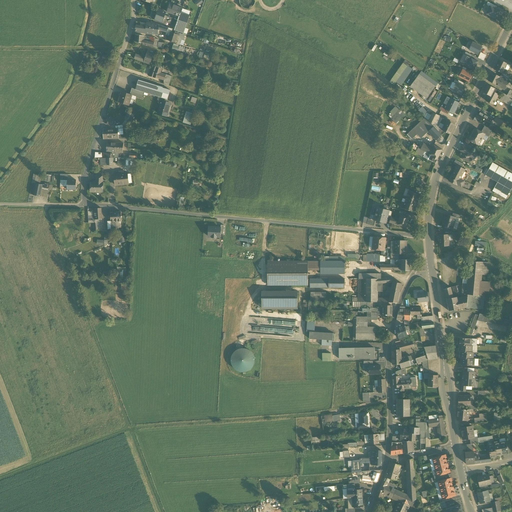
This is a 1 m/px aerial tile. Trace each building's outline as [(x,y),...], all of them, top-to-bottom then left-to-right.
[(244,8),(247,9),(250,8),(253,6),(255,4),(255,1),(255,0),(239,0),(239,1),(240,4),(242,6),(244,8)] [(167,12),(176,15),(179,16),(181,12),(182,9),(172,5),(170,4),(167,12)] [(487,14),(496,19),(500,11),(494,8),(490,7),(487,14)] [(165,24),(166,22),(168,17),(165,15),(166,12),(159,10),(155,20),(165,24)] [(189,15),(181,12),(179,16),(178,20),(186,23),(189,15)] [(178,20),(179,16),(176,15),(175,19),(168,17),(166,22),(176,25),(178,20)] [(178,20),(176,25),(174,30),(183,33),(186,23),(178,20)] [(138,32),(152,34),(154,24),(147,23),(146,27),(140,26),(140,22),(136,22),(135,31),(138,32)] [(166,40),(177,44),(180,36),(171,33),(169,38),(168,38),(168,39),(167,38),(166,40)] [(149,46),(153,47),(154,43),(149,42),(144,41),(144,36),(135,35),(135,42),(143,43),(143,45),(149,46)] [(469,50),(478,54),(481,47),(472,43),(469,50)] [(142,62),(150,64),(153,54),(154,51),(148,50),(146,56),(143,55),(142,57),(142,59),(143,59),(142,62)] [(478,58),(483,61),(486,55),(481,53),(478,58)] [(471,58),(467,56),(463,63),(467,65),(475,69),(478,62),(471,58)] [(494,69),(503,73),(505,69),(507,64),(499,60),(494,69)] [(403,64),(393,78),(397,81),(407,67),(403,64)] [(408,66),(407,67),(397,81),(396,82),(401,85),(412,70),(408,66)] [(162,69),(156,67),(153,77),(158,79),(164,80),(166,75),(160,73),(162,69)] [(462,70),(459,77),(469,81),(472,75),(465,71),(462,70)] [(419,75),(435,87),(438,84),(425,74),(421,72),(419,75)] [(496,85),(497,83),(496,83),(500,77),(493,73),(488,81),(496,85)] [(163,84),(169,86),(172,76),(166,75),(164,80),(163,84)] [(410,87),(426,99),(434,88),(435,87),(419,75),(410,87)] [(501,78),(500,77),(496,83),(497,83),(498,84),(497,85),(500,86),(500,87),(504,89),(507,84),(506,84),(508,81),(507,81),(501,78)] [(158,97),(160,97),(162,88),(163,87),(138,80),(136,89),(135,90),(144,92),(158,97)] [(465,87),(456,83),(455,84),(453,89),(452,90),(455,91),(461,95),(463,91),(465,87)] [(483,93),(489,96),(491,97),(493,92),(495,89),(487,84),(483,93)] [(170,90),(162,88),(160,97),(165,99),(167,100),(170,90)] [(461,95),(455,91),(453,95),(460,100),(462,95),(461,95)] [(118,103),(128,106),(131,97),(132,97),(133,96),(133,95),(132,95),(130,94),(122,92),(118,103)] [(510,105),(511,101),(511,98),(507,96),(506,95),(505,97),(504,96),(504,94),(503,94),(500,100),(510,105)] [(496,99),(491,97),(489,96),(486,101),(493,105),(496,99)] [(450,99),(447,105),(445,109),(445,110),(448,111),(453,114),(459,103),(450,99)] [(158,114),(166,116),(167,115),(168,115),(168,113),(168,112),(170,104),(166,102),(164,102),(162,101),(161,104),(158,114)] [(389,113),(393,116),(399,110),(396,106),(389,113)] [(424,117),(426,113),(428,112),(422,107),(418,111),(424,117)] [(391,119),(396,124),(405,114),(399,110),(393,116),(391,119)] [(124,119),(131,122),(134,115),(127,112),(124,119)] [(476,117),(480,120),(479,122),(488,127),(492,119),(479,112),(476,117)] [(183,122),(190,125),(192,116),(192,115),(186,113),(183,122)] [(428,121),(434,126),(436,122),(438,117),(439,116),(432,113),(431,115),(428,121)] [(493,121),(501,126),(503,121),(496,117),(493,121)] [(421,139),(428,132),(434,126),(428,121),(426,119),(425,118),(412,130),(417,135),(421,139)] [(445,125),(443,129),(443,130),(445,131),(450,133),(454,125),(447,121),(445,125)] [(439,125),(436,122),(434,126),(439,132),(442,129),(439,125)] [(439,132),(434,126),(428,132),(436,140),(442,135),(439,132)] [(484,135),(487,137),(491,130),(485,126),(481,133),(484,135)] [(108,129),(109,139),(119,139),(118,135),(118,129),(108,129)] [(487,137),(484,135),(481,133),(474,129),(473,132),(472,132),(470,136),(469,139),(472,141),(471,141),(472,143),(474,144),(475,143),(478,145),(482,139),(484,140),(486,141),(487,141),(488,140),(489,139),(489,138),(488,137),(487,137)] [(407,135),(411,139),(417,135),(412,130),(407,135)] [(123,143),(116,143),(107,142),(106,153),(111,153),(111,152),(113,152),(115,152),(118,152),(122,153),(123,143)] [(423,143),(420,149),(418,148),(415,153),(427,158),(429,155),(432,148),(423,143)] [(432,148),(429,155),(433,157),(431,161),(435,163),(442,150),(434,145),(432,148)] [(461,158),(471,164),(473,160),(470,158),(473,153),(463,147),(460,150),(464,153),(461,158)] [(482,173),(486,175),(493,163),(494,160),(490,158),(482,173)] [(511,187),(511,173),(493,163),(486,175),(498,182),(511,190),(511,187)] [(455,169),(452,175),(460,179),(465,169),(461,168),(457,165),(456,165),(455,169)] [(114,175),(115,185),(128,184),(127,173),(124,174),(124,171),(119,172),(119,174),(114,175)] [(463,180),(460,179),(452,175),(449,181),(457,185),(460,186),(463,180)] [(90,192),(103,192),(103,183),(102,183),(102,179),(96,179),(96,183),(91,183),(90,192)] [(67,190),(76,190),(76,180),(67,180),(67,186),(67,190)] [(506,198),(511,190),(498,182),(493,191),(506,198)] [(33,195),(40,196),(41,189),(42,185),(35,184),(33,195)] [(47,198),(48,191),(41,189),(40,196),(47,198)] [(409,191),(407,196),(418,200),(420,195),(413,192),(409,191)] [(418,201),(418,200),(407,196),(404,203),(416,206),(417,204),(418,201)] [(414,212),(416,206),(404,203),(403,208),(412,211),(414,212)] [(375,220),(382,222),(382,220),(386,221),(388,215),(389,211),(377,208),(375,215),(374,220),(375,220)] [(111,221),(120,221),(121,221),(121,212),(111,212),(111,221)] [(449,228),(452,228),(454,222),(456,218),(456,217),(452,216),(445,214),(444,219),(442,226),(449,228)] [(400,215),(399,220),(398,225),(406,227),(409,217),(400,215)] [(107,221),(107,230),(110,230),(110,228),(116,229),(116,227),(120,226),(120,221),(111,221),(107,221)] [(220,234),(221,228),(208,227),(208,232),(206,233),(208,235),(208,236),(212,237),(212,238),(216,238),(216,237),(220,237),(220,234)] [(439,235),(440,246),(449,246),(448,235),(443,235),(439,235)] [(384,250),(384,248),(385,238),(374,237),(372,249),(384,250)] [(406,241),(395,241),(394,249),(394,253),(399,253),(406,254),(406,249),(405,249),(406,241)] [(410,260),(401,260),(401,265),(401,270),(401,271),(410,271),(410,260)] [(308,279),(308,270),(308,261),(267,261),(267,285),(308,285),(308,279)] [(344,274),(344,261),(323,261),(320,261),(320,270),(320,274),(344,274)] [(480,281),(481,275),(482,262),(470,261),(469,280),(468,284),(467,294),(479,295),(480,281)] [(489,263),(482,262),(481,275),(488,275),(488,267),(489,263)] [(366,302),(377,302),(377,299),(377,297),(376,294),(376,283),(376,279),(366,278),(366,302)] [(310,279),(310,285),(310,288),(328,288),(328,279),(310,279)] [(344,279),(328,279),(328,288),(344,288),(344,279)] [(490,282),(480,281),(479,295),(467,294),(467,299),(466,307),(466,310),(469,310),(470,308),(473,308),(483,309),(484,301),(488,301),(490,282)] [(391,288),(391,291),(399,292),(400,292),(401,283),(393,282),(392,282),(391,288)] [(444,289),(446,298),(453,297),(450,287),(444,289)] [(423,290),(414,291),(415,298),(418,298),(417,294),(423,293),(423,290)] [(297,308),(297,291),(261,291),(261,308),(297,308)] [(398,299),(399,292),(391,291),(390,293),(389,299),(389,302),(397,302),(398,299)] [(309,301),(325,301),(325,293),(310,293),(309,301)] [(423,293),(417,294),(418,298),(418,302),(428,301),(427,293),(423,293)] [(449,311),(459,309),(457,299),(457,297),(453,297),(446,298),(449,311)] [(462,298),(457,299),(459,309),(466,307),(467,299),(465,298),(462,298)] [(367,308),(367,312),(371,312),(371,316),(378,316),(378,315),(382,315),(392,316),(392,306),(383,306),(383,307),(376,307),(376,308),(372,308),(367,308)] [(256,318),(299,320),(299,313),(256,311),(256,318)] [(367,312),(367,317),(367,323),(371,323),(371,320),(377,320),(377,316),(371,316),(371,312),(367,312)] [(367,327),(367,323),(367,317),(356,317),(356,327),(367,327)] [(495,324),(503,326),(505,319),(499,318),(497,318),(495,324)] [(511,326),(511,320),(505,319),(503,326),(511,328),(511,326)] [(309,332),(314,332),(315,321),(307,321),(306,332),(309,332)] [(288,330),(288,328),(264,326),(263,334),(292,336),(292,331),(288,330)] [(375,327),(367,327),(356,327),(356,339),(375,340),(375,327)] [(309,339),(332,340),(333,334),(314,332),(309,332),(309,339)] [(392,347),(392,354),(401,354),(401,350),(399,345),(396,346),(392,347)] [(416,359),(417,363),(422,362),(428,361),(428,360),(437,359),(436,346),(424,347),(427,356),(416,359)] [(339,349),(339,359),(374,358),(374,348),(339,349)] [(244,349),(239,349),(235,351),(232,355),(231,359),(231,364),(233,368),(237,371),(241,372),(246,372),(250,369),(253,366),(254,362),(254,357),(252,353),(248,350),(244,349)] [(331,353),(322,354),(322,362),(331,362),(331,353)] [(401,357),(401,354),(392,354),(392,364),(400,364),(401,364),(401,357)] [(409,361),(408,357),(408,356),(401,357),(401,364),(400,364),(402,368),(410,366),(409,361)] [(369,368),(369,374),(380,374),(380,366),(379,366),(379,365),(376,365),(376,366),(373,366),(369,366),(369,368)] [(429,387),(437,387),(438,375),(429,375),(429,387)] [(410,380),(399,381),(400,386),(399,386),(400,388),(404,388),(412,387),(412,386),(417,386),(416,377),(410,377),(410,380)] [(378,380),(378,392),(386,392),(385,379),(378,380)] [(474,384),(475,379),(463,379),(463,382),(462,382),(461,386),(461,388),(466,388),(466,386),(472,386),(473,387),(473,384),(474,384)] [(458,396),(458,406),(470,406),(470,402),(470,396),(458,396)] [(397,416),(409,416),(409,399),(397,399),(397,416)] [(457,420),(468,421),(469,410),(458,410),(457,420)] [(358,424),(358,428),(369,427),(369,421),(368,421),(368,417),(369,417),(368,413),(359,413),(360,424),(358,424)] [(438,425),(439,436),(445,435),(442,418),(438,419),(438,418),(428,420),(429,426),(438,425)] [(425,423),(421,422),(416,422),(416,427),(419,428),(419,430),(426,430),(426,429),(425,423)] [(437,436),(439,436),(438,425),(429,426),(430,427),(436,426),(437,436)] [(461,428),(463,439),(470,438),(474,438),(472,426),(461,428)] [(400,440),(408,440),(409,433),(409,430),(401,429),(400,440)] [(415,441),(416,434),(409,433),(408,440),(408,441),(404,441),(404,442),(404,444),(402,444),(403,453),(414,451),(413,441),(415,441)] [(369,435),(369,443),(378,443),(378,434),(369,435)] [(506,442),(500,443),(502,454),(508,453),(507,447),(506,442)] [(496,455),(502,454),(500,443),(494,444),(494,445),(496,455)] [(391,446),(391,455),(403,453),(402,445),(392,446),(391,446)] [(496,457),(496,455),(494,445),(488,446),(490,458),(496,457)] [(371,465),(381,465),(382,451),(372,450),(371,458),(371,465)] [(466,464),(474,464),(474,456),(473,452),(467,452),(465,453),(466,458),(466,464)] [(433,459),(434,464),(446,461),(445,458),(446,458),(445,455),(438,457),(433,458),(433,459)] [(406,460),(408,496),(416,499),(414,471),(413,459),(406,460)] [(361,472),(362,468),(360,468),(360,464),(361,464),(361,463),(361,460),(360,460),(352,460),(352,461),(352,467),(353,472),(357,472),(361,472)] [(434,464),(436,470),(447,467),(446,461),(434,464)] [(389,462),(385,477),(390,479),(396,481),(401,466),(389,462)] [(448,470),(447,467),(436,470),(437,475),(437,476),(443,474),(450,472),(449,469),(448,470)] [(376,482),(379,474),(374,472),(372,477),(371,480),(372,480),(376,482)] [(444,480),(443,477),(443,474),(437,476),(437,475),(434,476),(435,479),(436,482),(438,482),(438,481),(444,480)] [(477,477),(480,486),(491,484),(489,475),(477,477)] [(387,486),(390,479),(385,477),(378,491),(383,493),(385,494),(394,498),(397,491),(387,486)] [(438,482),(440,487),(451,484),(451,481),(452,481),(451,478),(444,480),(438,481),(438,482)] [(440,487),(441,493),(453,490),(451,484),(440,487)] [(355,490),(352,490),(353,498),(362,498),(361,489),(355,490)] [(454,493),(453,490),(441,493),(443,499),(449,497),(455,496),(455,493),(454,493)] [(478,493),(480,504),(490,501),(487,491),(478,493)] [(412,507),(416,499),(408,496),(401,492),(397,500),(400,501),(409,505),(412,507)] [(362,506),(362,498),(353,498),(353,507),(362,506)] [(376,511),(380,501),(376,498),(371,511),(376,511)] [(400,501),(394,511),(405,511),(409,505),(400,501)] [(493,508),(493,511),(494,511),(497,511),(501,511),(499,501),(495,502),(492,502),(493,508)]
